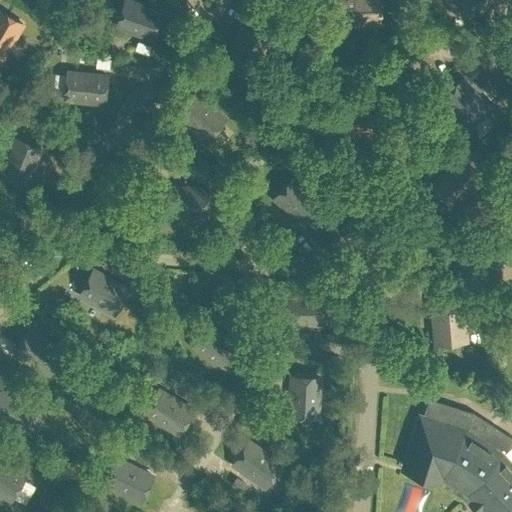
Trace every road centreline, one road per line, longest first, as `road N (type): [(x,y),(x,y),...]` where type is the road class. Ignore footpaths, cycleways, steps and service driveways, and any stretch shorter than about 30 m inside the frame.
road 1 (residential): [(67,236),(174,264),(297,268),(383,216)]
road 2 (residential): [(219,4),(119,127),(67,236)]
road 3 (residential): [(171,506),(257,373),(296,351),(369,350)]
road 4 (residential): [(414,33),(405,149),(383,216)]
road 5 (residential): [(369,350),(360,511)]
road 6 (residential): [(383,216),(369,350)]
